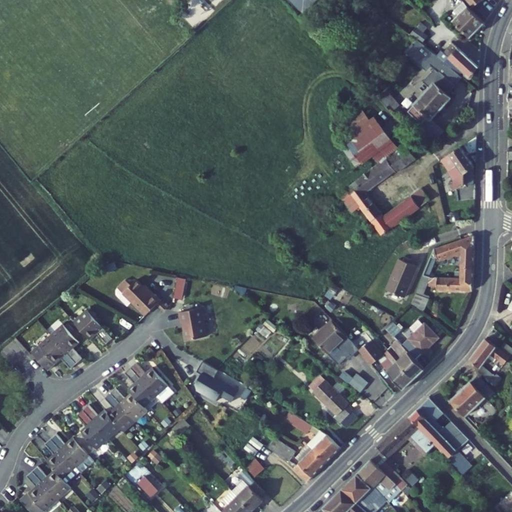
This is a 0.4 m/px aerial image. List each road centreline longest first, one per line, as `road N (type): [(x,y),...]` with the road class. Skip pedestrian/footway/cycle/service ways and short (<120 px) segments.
road 1 (tertiary): [(491,217),(484,307),(465,345),(293,511)]
road 2 (tertiary): [(510,0),(492,58),(491,217)]
road 3 (residential): [(146,332),(34,417),(0,480)]
road 4 (unknown): [(492,107),(379,188)]
